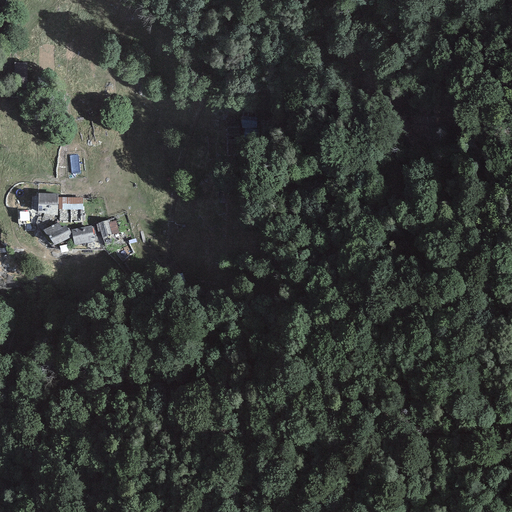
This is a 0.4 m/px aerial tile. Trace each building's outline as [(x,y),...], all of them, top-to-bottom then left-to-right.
[(30,60),(15,61),(15,82),(31,82),(30,60)] [(255,117),(242,116),(242,126),(254,127),(255,117)] [(282,122),(265,124),(266,137),(283,135),(282,122)] [(248,130),(225,132),(227,156),(250,155),(248,130)] [(57,215),(58,194),(39,194),(38,213),(44,213),(44,214),(49,214),(49,215),(57,215)] [(83,197),(58,197),(58,209),(83,209),(83,197)] [(100,231),(102,238),(120,233),(116,220),(110,222),(109,220),(96,224),(98,232),(100,231)] [(43,230),(54,246),(72,237),(66,226),(62,228),(58,222),(43,230)] [(91,226),(71,230),(74,246),(94,242),(91,226)]
